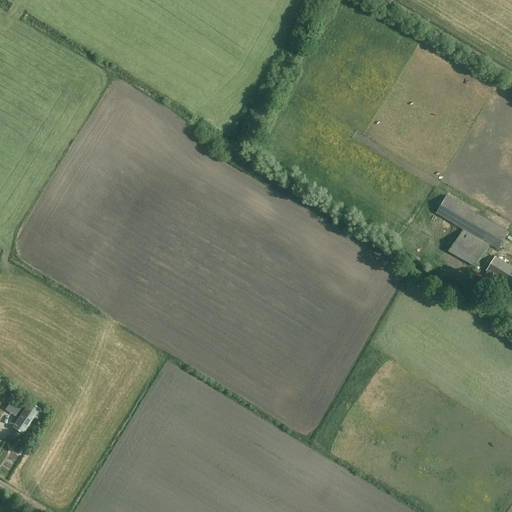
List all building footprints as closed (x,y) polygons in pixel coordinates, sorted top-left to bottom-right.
[(444,183),(451,186),(455,178),(447,175),(444,183)] [(499,251),(509,233),(448,197),(437,214),(464,230),(450,254),(477,270),(491,246),(499,251)] [(437,235),(440,224),(434,223),(431,233),(437,235)] [(511,286),(511,267),(495,257),(486,271),(511,286)] [(23,434),(40,409),(30,402),(13,427),(23,434)]
